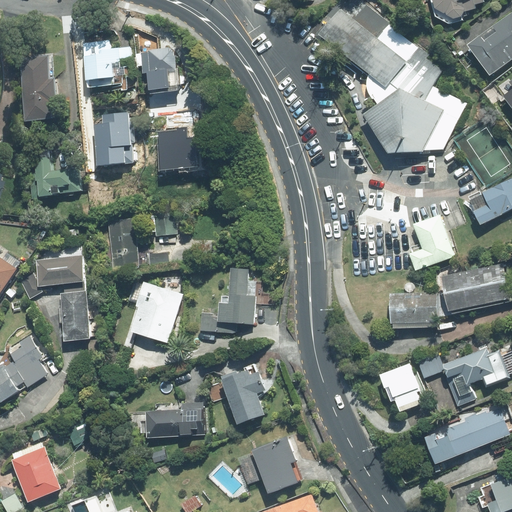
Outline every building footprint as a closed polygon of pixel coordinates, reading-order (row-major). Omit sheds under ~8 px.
[(442,57),(371,0),(333,0),(314,25),(364,66),(366,97),(366,114),(384,143),(392,159),(442,152),(464,105),(428,72),(442,57)] [(432,0),(435,9),(456,19),(464,17),(463,13),(477,9),(476,5),(486,2),(485,0),(432,0)] [(511,14),(471,45),(493,75),(511,61),(511,14)] [(112,41),(85,43),(89,87),(125,84),(125,77),(135,76),(132,47),(113,49),(112,41)] [(181,87),(176,48),(149,51),(149,52),(137,54),(138,67),(143,66),(144,74),(152,73),(154,91),(181,87)] [(27,122),(56,120),(54,103),(59,102),(57,78),(52,79),(50,55),(21,58),(27,122)] [(511,88),(502,96),(511,109),(511,77),(508,81),(511,86),(511,88)] [(94,126),(98,166),(132,163),(130,144),(135,143),(131,111),(101,114),(102,125),(94,126)] [(158,131),(160,171),(202,169),(200,137),(187,138),(187,130),(158,131)] [(83,194),(80,169),(54,172),(52,157),(37,159),(39,173),(31,174),(33,199),(83,194)] [(476,212),(483,225),(511,210),(511,179),(485,193),(491,205),(476,212)] [(177,213),(156,215),(159,236),(179,234),(177,213)] [(412,254),(418,271),(457,257),(442,215),(416,225),(425,250),(412,254)] [(141,265),(136,219),(109,222),(114,268),(141,265)] [(173,251),(154,251),(154,263),(173,263),(173,251)] [(66,294),(62,294),(67,341),(93,338),(85,255),(38,260),(41,287),(65,284),(66,294)] [(0,295),(17,270),(0,258),(0,295)] [(511,293),(506,264),(444,277),(452,312),(511,298),(511,293)] [(203,313),(202,330),(237,333),(238,323),(256,325),(258,296),(255,296),(256,282),(250,281),(251,271),(234,269),(231,305),(222,304),(221,314),(203,313)] [(19,278),(31,299),(44,292),(32,271),(19,278)] [(185,294),(147,283),(140,306),(143,307),(135,332),(170,343),(185,294)] [(440,293),(393,294),(394,324),(440,323),(440,293)] [(0,401),(2,401),(3,403),(48,374),(39,360),(45,357),(31,336),(21,343),(24,347),(12,354),(16,361),(6,367),(4,365),(0,367),(0,401)] [(439,352),(419,359),(426,378),(445,370),(459,405),(476,398),(471,384),(485,379),(488,387),(511,378),(511,375),(511,374),(511,358),(511,359),(509,353),(503,355),(501,351),(490,355),(488,349),(444,366),(439,352)] [(411,363),(382,375),(393,402),(398,400),(402,412),(423,403),(418,392),(422,390),(411,363)] [(225,380),(241,425),(267,415),(259,394),(267,390),(260,372),(252,375),(250,371),(225,380)] [(184,410),(149,412),(150,438),(206,435),(204,403),(184,404),(184,410)] [(428,436),(439,464),(511,434),(501,407),(428,436)] [(87,424),(70,432),(76,444),(93,436),(87,424)] [(290,437),(255,450),(271,493),(301,482),(294,463),(299,461),(290,437)] [(14,461),(31,502),(64,489),(47,448),(14,461)] [(504,511),(506,511),(505,511),(511,511),(511,478),(507,480),(504,473),(496,476),(499,483),(484,490),(487,496),(481,498),(485,508),(490,506),(492,511),(504,511)] [(22,506),(10,491),(4,497),(15,511),(22,506)] [(319,511),(313,494),(263,511),(319,511)]
